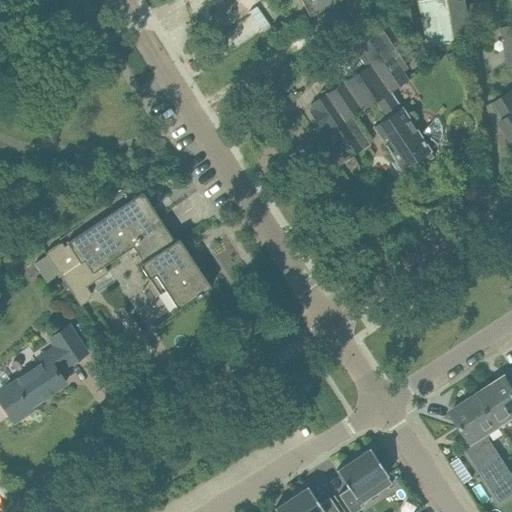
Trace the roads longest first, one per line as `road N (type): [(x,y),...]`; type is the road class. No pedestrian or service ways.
road 1 (residential): [(331,325),(118,0)]
road 2 (residential): [(331,325),(50,511)]
road 3 (residential): [(511,205),(331,325)]
road 4 (residential): [(211,511),(384,404)]
road 5 (residential): [(384,404),(511,320)]
road 6 (residential): [(455,511),(384,404)]
